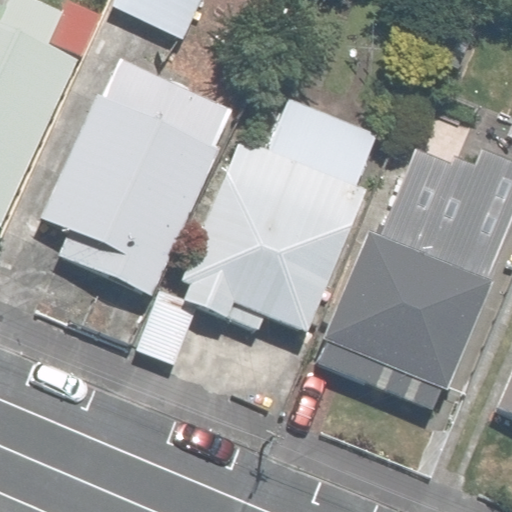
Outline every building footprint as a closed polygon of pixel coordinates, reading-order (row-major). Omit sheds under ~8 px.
[(40,57),(58,18),(20,0),(0,0),(0,216),(68,70),(40,57)] [(43,260),(136,305),(208,157),(85,98),(25,223),(54,237),(43,260)] [(168,285),(177,311),(217,327),(225,307),(300,337),(357,195),(351,193),(372,138),(282,102),(262,151),(227,137),(168,285)] [(416,381),(435,388),(507,197),(398,155),(368,233),(349,226),(306,340),(319,345),(309,372),(405,409),(416,381)] [(511,349),(488,414),(511,423),(511,349)]
